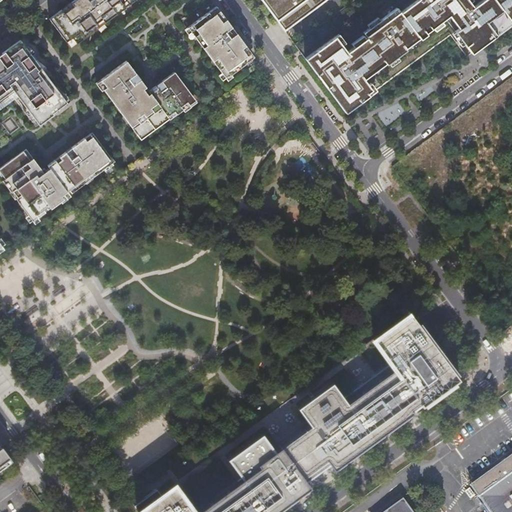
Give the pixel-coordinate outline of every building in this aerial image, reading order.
[(73,0),(49,18),(70,47),(134,0),(73,0)] [(261,0),(285,30),(325,0),(261,0)] [(305,58),(346,112),(368,95),(366,93),(371,90),(363,79),(387,60),(388,62),(405,49),(404,48),(419,37),(420,39),(426,34),(425,32),(449,15),(458,29),(455,31),(471,53),(511,22),(511,0),(481,0),(472,7),(467,0),(415,0),(399,12),(396,8),(363,32),(366,37),(347,52),(335,37),(305,58)] [(228,76),(245,62),(242,58),(250,52),(216,6),(187,27),(218,69),(221,67),(228,76)] [(20,40),(0,54),(0,58),(22,42),(20,40)] [(66,102),(22,42),(0,58),(0,101),(13,92),(17,89),(22,96),(18,98),(37,123),(66,102)] [(245,62),(253,56),(250,52),(242,58),(245,62)] [(155,86),(148,91),(140,79),(126,60),(100,79),(106,86),(103,89),(139,137),(141,140),(148,135),(189,104),(195,100),(193,97),(174,71),(155,86)] [(225,77),(228,76),(221,67),(218,69),(225,77)] [(22,96),(17,89),(13,92),(18,98),(22,96)] [(38,218),(113,163),(94,138),(88,142),(86,139),(67,153),(69,155),(58,163),(64,172),(57,177),(51,168),(45,173),(34,158),(32,160),(25,151),(0,168),(0,174),(26,212),(28,211),(34,219),(37,217),(38,218)] [(57,177),(64,172),(58,163),(51,168),(57,177)] [(420,327),(409,312),(373,339),(394,368),(347,402),(332,381),(297,407),(310,425),(275,450),(262,433),(227,458),(242,478),(195,511),(194,511),(174,484),(137,511),(138,511),(274,511),(310,486),(306,480),(318,471),(329,463),(334,469),(458,378),(420,327)] [(0,468),(11,461),(0,446),(0,468)] [(511,511),(511,454),(499,464),(507,475),(504,477),(498,470),(493,473),(498,481),(478,496),(489,511),(511,511)] [(470,485),(478,496),(498,481),(493,473),(498,470),(504,477),(507,475),(499,464),(470,485)] [(417,481),(439,511),(451,502),(429,472),(417,481)] [(414,511),(404,497),(383,511),(414,511)]
